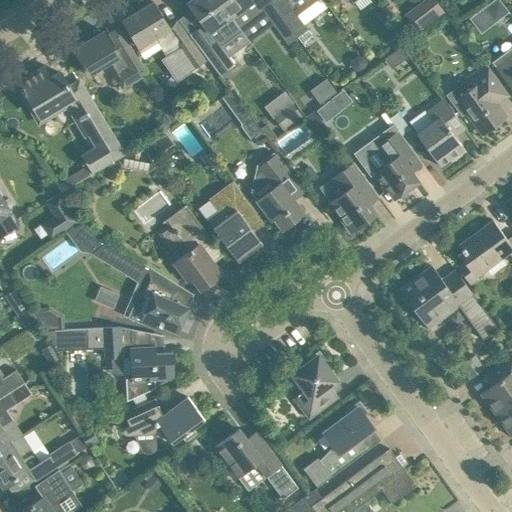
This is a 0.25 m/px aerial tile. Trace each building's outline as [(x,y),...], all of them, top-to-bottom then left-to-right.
[(189,33),(219,73),(234,62),(219,43),(239,28),(218,0),(190,0),(188,2),(203,23),(191,33),(190,32),(189,33)] [(251,0),(218,0),(239,28),(253,18),(251,16),(259,10),(252,1),(251,0)] [(277,0),(273,3),(283,16),(297,36),(307,28),(296,14),(314,0),(277,0)] [(417,32),(445,12),(436,0),(426,0),(420,5),(424,10),(409,21),(417,32)] [(153,2),(124,20),(138,45),(136,46),(137,47),(143,58),(161,47),(164,52),(177,44),(168,29),(169,28),(153,2)] [(283,16),(273,3),(263,11),(272,24),(287,43),(297,36),(283,16)] [(112,47),(103,32),(89,40),(85,39),(76,45),(75,49),(74,49),(83,64),(81,65),(83,68),(85,67),(88,72),(105,62),(122,89),(142,77),(138,70),(143,67),(130,45),(116,53),(112,47)] [(203,60),(190,40),(179,47),(193,67),(203,60)] [(401,47),(396,50),(403,60),(408,57),(401,47)] [(352,59),(351,65),(354,70),(361,71),(366,67),(366,62),(363,57),(357,56),(352,59)] [(511,57),(508,60),(505,56),(493,64),(511,89),(511,57)] [(507,117),(497,103),(491,94),(501,86),(485,64),(467,78),(470,82),(467,84),(465,80),(447,94),(463,115),(466,113),(482,135),(507,117)] [(68,85),(60,72),(50,78),(44,68),(20,82),(22,87),(21,88),(24,94),(20,96),(37,123),(52,114),(49,110),(52,109),(63,102),(65,106),(91,148),(82,153),(92,170),(123,151),(88,94),(78,101),(68,85)] [(263,133),(262,131),(230,91),(221,96),(241,123),(240,126),(253,141),(263,133)] [(426,111),(433,121),(416,134),(438,164),(447,158),(448,160),(464,148),(454,135),(465,128),(444,98),(426,111)] [(331,99),(317,110),(324,119),(338,107),(331,99)] [(271,114),(283,129),(301,114),(290,100),(271,114)] [(227,105),(200,118),(208,135),(236,122),(227,105)] [(314,109),(300,120),(312,136),(326,125),(314,109)] [(156,118),(154,125),(159,131),(170,124),(164,113),(156,118)] [(393,123),(354,152),(371,174),(374,171),(394,199),(419,181),(412,171),(423,164),(413,150),(401,134),(398,129),(393,123)] [(182,125),(174,131),(191,154),(199,148),(182,125)] [(139,145),(149,157),(170,142),(162,132),(139,145)] [(156,166),(149,157),(139,145),(117,158),(122,167),(148,172),(156,166)] [(293,199),(281,183),(292,175),(275,154),(258,167),(256,168),(251,191),(255,197),(249,202),(256,212),(263,207),(271,218),(274,217),(283,228),(303,213),(293,199)] [(319,187),(330,202),(351,231),(375,213),(359,192),(370,184),(354,162),(332,178),(319,187)] [(185,204),(185,205),(166,180),(157,185),(176,211),(167,218),(170,222),(157,231),(170,250),(183,240),(190,250),(174,262),(188,281),(192,278),(201,289),(222,274),(203,249),(213,242),(185,204)] [(253,231),(246,221),(257,213),(256,212),(249,202),(233,181),(221,190),(209,198),(218,210),(207,219),(212,227),(238,261),(244,257),(246,259),(250,258),(253,256),(255,253),(258,250),(256,248),(262,243),(253,231)] [(0,237),(17,226),(9,213),(11,211),(0,193),(0,237)] [(60,194),(46,203),(63,229),(64,230),(77,221),(60,194)] [(476,276),(511,249),(511,245),(493,220),(460,244),(463,249),(461,249),(463,251),(459,254),(464,261),(457,266),(470,284),(478,278),(476,276)] [(78,221),(73,225),(87,245),(98,247),(107,239),(78,221)] [(51,268),(79,248),(69,235),(41,255),(51,268)] [(145,264),(115,245),(104,262),(137,282),(145,264)] [(133,290),(122,313),(136,319),(132,329),(146,332),(148,324),(157,328),(159,325),(177,333),(186,312),(188,307),(180,303),(174,301),(179,289),(180,286),(150,267),(149,271),(139,292),(133,290)] [(402,297),(407,304),(411,304),(428,328),(473,294),(455,270),(442,279),(435,269),(424,277),(421,273),(399,289),(403,293),(402,297)] [(49,306),(33,310),(45,330),(52,329),(64,329),(63,314),(49,306)] [(104,327),(86,328),(86,349),(105,348),(105,357),(111,357),(111,364),(123,374),(131,373),(131,377),(126,378),(127,400),(136,396),(155,387),(154,378),(174,377),(173,352),(155,353),(155,346),(147,347),(146,332),(132,329),(120,327),(120,326),(104,327)] [(45,330),(44,330),(52,342),(56,350),(68,349),(67,329),(64,329),(52,329),(45,330)] [(52,342),(41,349),(50,363),(60,356),(56,350),(52,342)] [(293,377),(303,390),(309,397),(308,402),(301,407),(309,418),(339,395),(332,386),(336,383),(337,377),(321,356),(318,353),(315,355),(294,370),(295,371),(291,373),(294,377),(293,377)] [(511,353),(488,371),(495,382),(481,392),(497,414),(511,402),(511,353)] [(485,367),(475,354),(460,365),(469,378),(485,367)] [(0,397),(24,381),(16,369),(3,378),(0,373),(0,397)] [(0,449),(11,442),(0,426),(12,419),(6,411),(15,405),(15,404),(32,393),(24,382),(0,397),(0,449)] [(198,434),(193,428),(205,419),(188,396),(163,415),(155,398),(124,412),(134,434),(164,433),(172,443),(182,436),(187,442),(198,434)] [(333,445),(319,459),(318,457),(303,468),(317,486),(361,454),(353,442),(374,427),(365,415),(368,412),(359,400),(344,411),(347,414),(323,431),(333,445)] [(511,402),(497,414),(511,435),(511,402)] [(91,428),(80,435),(87,446),(98,439),(91,428)] [(238,477),(257,462),(262,469),(267,475),(284,498),(298,487),(281,465),(265,443),(264,444),(267,448),(258,454),(242,432),(234,438),(231,434),(215,446),(229,465),(226,467),(235,479),(238,477)] [(0,449),(0,481),(3,486),(32,468),(39,479),(56,468),(55,467),(87,446),(80,435),(80,434),(48,455),(40,461),(33,451),(32,452),(21,436),(11,442),(0,449)] [(190,447),(168,463),(176,474),(198,457),(190,447)] [(316,511),(327,505),(331,511),(374,511),(366,500),(381,489),(391,503),(416,485),(401,464),(405,461),(400,453),(395,456),(389,448),(321,498),(315,489),(283,511),(316,511)] [(63,511),(56,500),(70,491),(83,483),(70,463),(57,471),(41,482),(35,485),(43,497),(19,511),(63,511)] [(144,484),(154,493),(165,479),(155,471),(144,484)]
